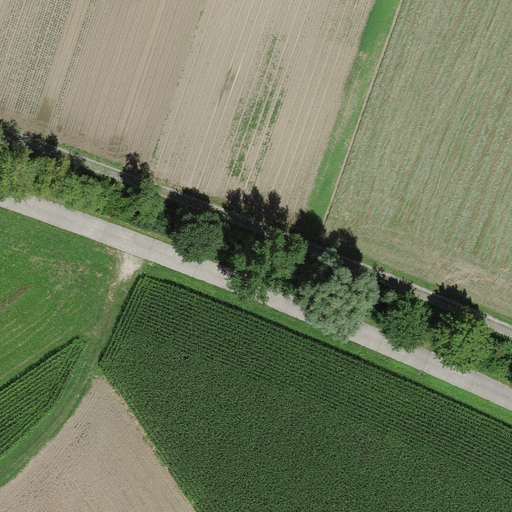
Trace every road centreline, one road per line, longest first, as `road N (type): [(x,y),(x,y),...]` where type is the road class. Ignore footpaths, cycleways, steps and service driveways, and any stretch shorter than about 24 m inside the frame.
road 1 (track): [(0,204),(383,346),(511,409)]
road 2 (track): [(0,135),(429,285),(511,329)]
